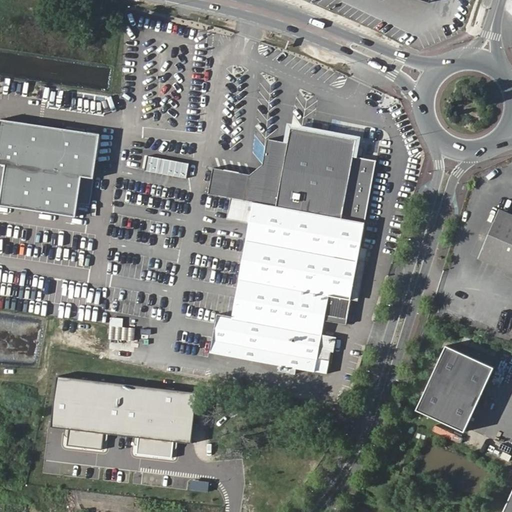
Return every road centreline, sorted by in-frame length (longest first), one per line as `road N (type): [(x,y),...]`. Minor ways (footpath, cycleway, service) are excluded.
road 1 (residential): [(428,127),(437,179),(372,394),(351,447),(302,511)]
road 2 (residential): [(323,511),(370,446),(456,173),(484,148)]
road 3 (secondary): [(180,0),(251,16),(364,59),(413,91),(423,111)]
road 4 (secondary): [(444,66),(252,0)]
